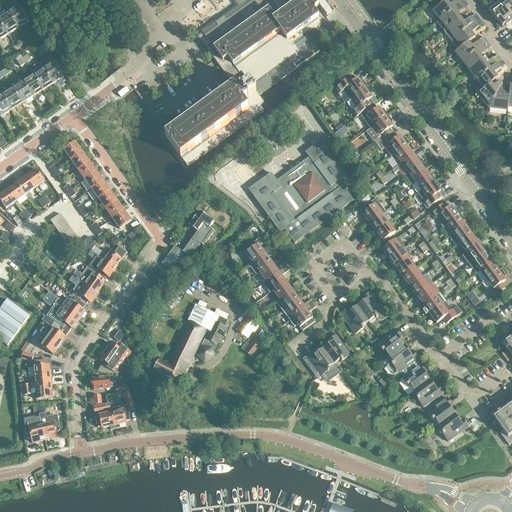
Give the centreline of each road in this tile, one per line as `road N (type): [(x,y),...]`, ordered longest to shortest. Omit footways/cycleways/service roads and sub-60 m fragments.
road 1 (residential): [(470,505),(254,434),(82,452)]
road 2 (residential): [(82,452),(73,372),(161,237),(73,116)]
road 3 (tertiary): [(481,192),(340,0)]
